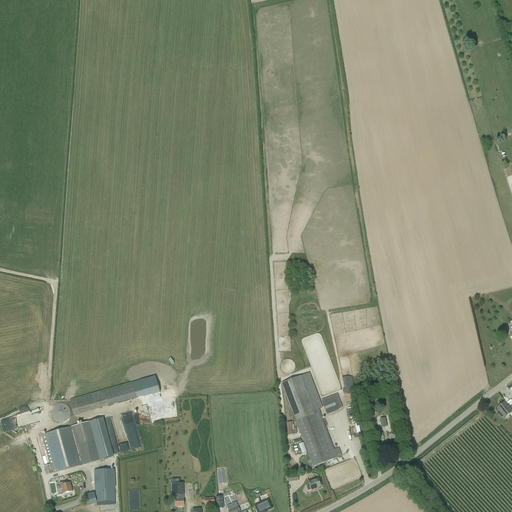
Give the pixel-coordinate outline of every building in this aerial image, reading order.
[(313,466),(337,458),(318,409),(321,408),(308,373),(282,383),(295,418),(296,421),(293,422),(286,423),(287,435),(295,434),(297,433),(296,426),(296,422),(313,466)] [(352,388),(350,376),(342,378),(344,390),(352,388)] [(135,390),(137,398),(144,396),(144,397),(147,396),(160,393),(155,377),(140,381),(133,383),(135,390)] [(135,390),(133,383),(70,400),(74,416),(137,398),(135,390)] [(321,400),(324,406),(323,407),(327,415),(339,410),(335,402),(333,395),(321,400)] [(508,414),(511,411),(508,407),(504,402),(497,408),(500,412),(497,415),(500,419),(503,417),(504,417),(508,414)] [(69,408),(67,406),(65,404),(62,404),(60,404),(57,404),(55,406),(53,408),(52,410),(51,413),(52,416),(53,418),(55,420),(57,422),(60,422),(62,422),(65,422),(67,420),(69,418),(70,416),(70,413),(70,410),(69,408)] [(175,407),(153,410),(154,417),(176,415),(175,407)] [(2,419),(4,431),(14,429),(12,417),(2,419)] [(102,418),(90,422),(91,427),(100,460),(113,457),(102,418)] [(85,464),(100,460),(91,427),(90,422),(43,435),(54,473),(85,464)] [(53,473),(51,465),(45,466),(47,475),(53,473)] [(114,470),(94,470),(94,490),(95,490),(95,493),(100,492),(103,501),(99,502),(114,502),(114,488),(114,470)] [(311,491),(316,489),(316,488),(320,486),(318,479),(308,483),(311,491)] [(60,486),(63,495),(72,492),(70,483),(68,483),(68,481),(64,482),(60,484),(60,486)] [(172,500),(175,500),(175,506),(184,506),(184,499),(184,495),(183,483),(172,483),(172,495),(172,500)] [(103,501),(100,492),(95,493),(85,496),(88,505),(99,502),(103,501)] [(214,498),(205,499),(205,506),(208,506),(215,505),(214,498)] [(253,505),(256,511),(263,511),(272,509),(268,499),(253,505)] [(240,511),(241,511),(238,506),(236,502),(226,506),(227,508),(228,511),(240,511)]
